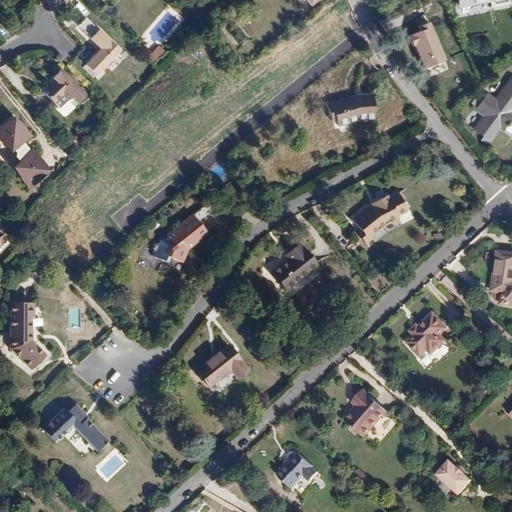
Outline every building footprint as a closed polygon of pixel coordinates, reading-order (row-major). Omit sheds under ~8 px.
[(89,37),(96,28),(84,18),(77,26),(89,37)] [(423,68),(444,60),(430,22),(418,26),(420,31),(410,34),(423,68)] [(99,30),(88,40),(98,50),(82,66),(94,79),(121,52),(99,30)] [(156,47),(152,55),(158,59),(162,50),(156,47)] [(85,99),(60,72),(52,81),(55,85),(43,96),(54,107),(62,99),(67,105),(71,101),(76,107),(85,99)] [(507,129),(511,122),(511,111),(511,81),(498,101),(491,96),(480,111),(488,117),(478,130),(491,140),(502,126),(507,129)] [(375,117),(373,94),(358,95),(337,102),(336,99),(328,102),(331,115),(335,114),(338,124),(359,118),(375,117)] [(11,149),(21,141),(7,122),(0,127),(0,152),(2,155),(6,153),(14,164),(4,172),(20,193),(41,177),(25,156),(20,160),(11,149)] [(208,213),(224,200),(229,206),(236,200),(227,189),(204,208),(208,213)] [(389,225),(402,218),(401,216),(409,212),(397,191),(388,196),(386,193),(378,198),(379,200),(371,205),(364,211),(362,209),(351,218),(361,230),(366,226),(374,237),(389,225)] [(201,237),(217,224),(208,213),(204,208),(174,232),(177,239),(183,241),(180,250),(196,254),(201,237)] [(377,241),(374,237),(366,226),(361,230),(359,232),(370,246),(377,241)] [(180,250),(183,241),(177,239),(175,248),(180,250)] [(511,247),(500,244),(492,277),(504,280),(501,294),(511,296),(511,247)] [(286,294),(319,267),(301,245),(286,257),(288,262),(272,275),(286,294)] [(33,338),(32,316),(34,316),(33,300),(10,301),(12,347),(33,369),(48,354),(33,338)] [(446,337),(441,332),(447,326),(433,310),(418,324),(421,327),(415,332),(406,340),(420,355),(429,347),(432,351),(446,337)] [(415,332),(421,327),(418,324),(417,323),(411,328),(415,332)] [(213,391),(233,374),(240,382),(252,372),(231,348),(199,375),(213,391)] [(428,350),(420,357),(426,363),(433,357),(428,350)] [(389,411),(364,388),(355,397),(360,401),(357,405),(345,419),(365,437),(389,411)] [(511,417),(511,410),(511,409),(507,406),(503,411),(511,418),(511,417)] [(60,450),(77,433),(101,456),(113,444),(77,409),(70,416),(67,413),(45,435),(60,450)] [(286,466),(298,454),(295,451),(283,464),(285,465),(286,466)] [(321,477),(312,469),(313,467),(298,454),(286,466),(285,465),(276,474),(302,498),(321,477)] [(460,469),(451,461),(439,475),(462,496),(474,482),(466,475),(468,473),(461,468),(460,469)]
